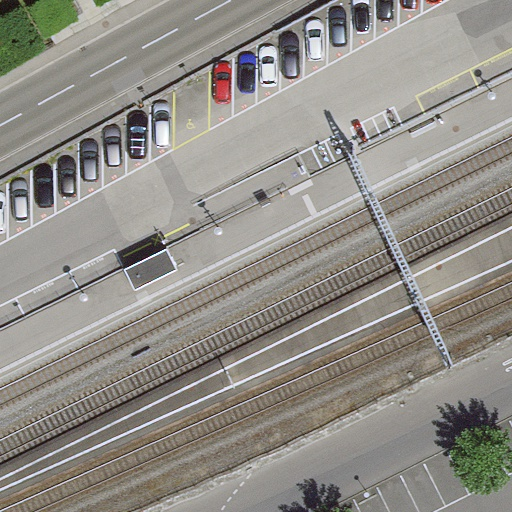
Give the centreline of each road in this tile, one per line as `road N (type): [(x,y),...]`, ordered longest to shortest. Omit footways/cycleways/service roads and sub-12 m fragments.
road 1 (residential): [(250,511),(511,386)]
road 2 (primary): [(0,129),(239,0)]
road 3 (residential): [(464,0),(470,71),(511,146)]
